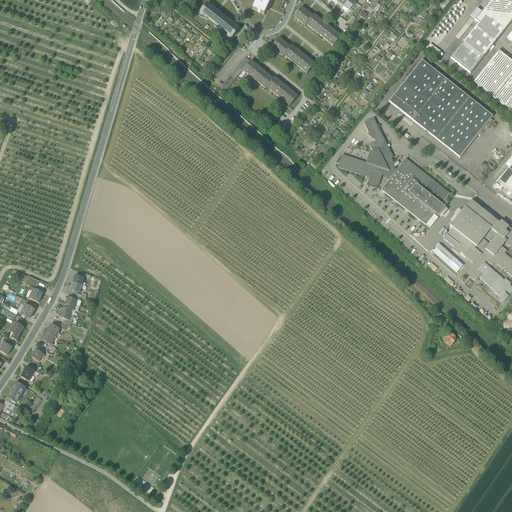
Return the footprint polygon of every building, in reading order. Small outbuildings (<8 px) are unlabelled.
[(259,0),(255,10),(265,15),(271,0),(259,0)] [(355,3),(351,0),(348,0),(344,6),(349,10),(355,3)] [(450,59),(470,74),(511,20),(511,0),(491,0),(481,12),(475,21),(478,23),(450,59)] [(227,35),(232,38),(239,30),(207,4),(200,13),(204,16),(205,15),(219,26),(218,27),(222,31),(223,30),(228,34),(227,35)] [(306,26),(307,24),(312,17),(301,8),(294,16),(297,18),(296,19),(303,25),(303,24),(306,26)] [(477,9),(470,17),(475,21),(481,12),(477,9)] [(205,15),(204,16),(218,27),(219,26),(205,15)] [(314,15),(312,17),(307,24),(309,26),(308,27),(329,43),(330,42),(334,45),(341,37),(314,15)] [(443,38),(432,30),(420,47),(432,54),(443,38)] [(284,57),(284,56),(290,48),(279,39),(272,47),(275,50),(274,51),(279,55),(280,54),(284,57)] [(211,72),(216,76),(238,47),(233,43),(229,49),(211,72)] [(291,46),(290,48),(284,56),(307,74),(314,65),(291,46)] [(473,83),(493,98),(511,74),(511,61),(498,51),(473,83)] [(223,92),(225,93),(235,80),(243,71),(250,62),(245,58),(230,77),(220,89),(223,92)] [(389,102),(460,158),(493,117),(422,60),(389,102)] [(266,89),(267,88),(273,80),(251,62),(250,61),(250,62),(243,71),(266,89)] [(511,74),(493,98),(511,113),(511,74)] [(274,78),(273,80),(267,88),(290,106),(297,97),(274,78)] [(369,145),(373,152),(374,155),(378,153),(388,171),(367,164),(342,156),(338,168),(369,179),(368,183),(378,187),(382,175),(384,176),(384,177),(389,181),(396,171),(395,170),(392,164),(394,164),(391,159),(393,158),(373,118),(363,123),(369,134),(367,135),(376,142),(369,145)] [(370,154),(367,164),(388,171),(378,153),(374,155),(373,152),(370,154)] [(511,156),(505,166),(508,169),(497,183),(511,194),(511,156)] [(405,159),(396,171),(389,181),(381,190),(426,226),(426,225),(434,215),(435,214),(438,216),(445,208),(441,205),(450,194),(405,159)] [(511,260),(504,254),(506,252),(501,247),(505,243),(511,248),(511,230),(511,231),(510,229),(508,231),(506,230),(508,227),(499,220),(497,222),(471,201),(465,208),(464,208),(461,212),(452,223),(449,227),(452,229),(443,240),(454,248),(452,250),(458,255),(460,253),(466,258),(473,264),(465,273),(469,276),(470,275),(472,277),(471,278),(475,281),(482,274),(482,273),(478,270),(484,264),(486,262),(492,266),(494,263),(501,269),(503,267),(505,269),(503,270),(511,277),(511,260)] [(445,208),(438,216),(441,218),(448,210),(445,208)] [(452,223),(461,212),(459,210),(450,221),(452,223)] [(438,218),(434,215),(426,225),(430,228),(438,218)] [(432,252),(447,266),(454,258),(439,245),(432,252)] [(463,266),(454,258),(447,266),(456,274),(463,266)] [(484,264),(478,270),(482,273),(482,274),(483,275),(480,279),(494,291),(493,292),(500,298),(498,300),(502,304),(509,297),(505,293),(506,291),(510,295),(511,292),(511,287),(509,285),(511,284),(505,279),(504,281),(486,265),(485,265),(484,264)] [(17,272),(16,273),(15,277),(16,278),(17,277),(24,280),(26,281),(25,284),(28,285),(29,282),(31,278),(30,278),(17,272)] [(75,276),(73,283),(81,286),(84,278),(75,276)] [(28,285),(36,288),(39,282),(31,278),(29,282),(28,285)] [(79,294),(81,286),(73,283),(71,291),(79,294)] [(29,300),(37,303),(40,299),(39,299),(41,294),(42,294),(34,290),(29,300)] [(66,300),(65,303),(76,306),(77,300),(73,299),(67,297),(67,298),(66,298),(66,300)] [(64,306),(64,308),(72,310),(74,311),(76,306),(65,303),(64,305),(64,306)] [(21,314),(29,319),(32,315),(31,315),(32,312),(33,313),(34,310),(28,307),(26,305),(25,307),(21,314)] [(60,313),(71,316),(72,310),(64,308),(62,307),(62,308),(61,308),(60,310),(61,310),(60,313)] [(16,315),(9,311),(7,317),(13,321),(16,315)] [(69,321),(71,316),(60,313),(59,315),(58,317),(59,317),(59,318),(65,320),(69,321)] [(436,322),(443,328),(447,324),(440,318),(436,322)] [(65,331),(69,324),(64,323),(63,322),(60,328),(65,331)] [(18,337),(19,336),(21,332),(22,332),(24,329),(23,329),(24,328),(15,323),(10,332),(13,334),(18,337)] [(51,324),(46,333),(55,337),(59,329),(51,324)] [(50,345),(55,337),(46,333),(42,340),(50,345)] [(447,345),(449,347),(450,345),(455,340),(453,338),(454,337),(450,333),(449,334),(447,333),(444,336),(441,339),(443,341),(443,342),(447,345)] [(0,350),(0,351),(7,356),(12,348),(4,343),(0,350)] [(32,358),(38,362),(43,354),(36,350),(32,358)] [(21,377),(28,382),(32,376),(35,372),(26,367),(24,371),(21,377)] [(57,374),(63,377),(66,372),(60,368),(57,374)] [(12,401),(16,403),(19,399),(18,399),(22,392),(23,392),(25,388),(17,383),(13,389),(12,389),(11,391),(11,392),(7,398),(12,401)] [(28,414),(32,417),(41,402),(34,398),(26,413),(28,414)] [(7,402),(5,405),(13,410),(17,412),(19,409),(7,402)] [(0,415),(0,418),(7,422),(10,418),(13,410),(5,405),(4,406),(4,407),(0,415)] [(5,434),(17,439),(19,434),(8,429),(5,434)]
